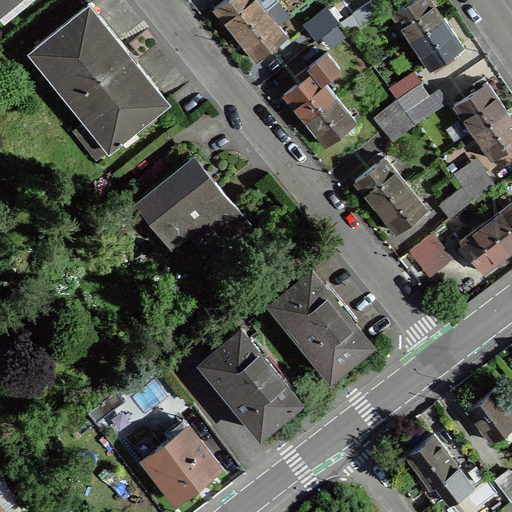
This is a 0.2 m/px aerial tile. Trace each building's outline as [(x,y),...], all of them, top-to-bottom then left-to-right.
[(0,0),(0,11),(13,0),(0,0)] [(266,8),(275,0),(222,0),(215,6),(225,19),(236,32),(266,8)] [(345,0),(353,11),(369,0),(345,0)] [(376,0),(369,0),(353,11),(354,12),(361,22),(382,8),(376,0)] [(408,0),(392,10),(411,38),(443,16),(434,2),(432,0),(408,0)] [(90,2),(31,49),(110,146),(168,99),(138,61),(90,2)] [(317,38),(340,20),(328,6),(305,24),(317,38)] [(290,38),(266,8),(236,32),(247,46),(256,58),(278,41),(282,45),(290,38)] [(348,31),(361,22),(354,12),(341,20),(348,31)] [(451,27),(443,16),(411,38),(430,66),(445,55),(452,51),(458,47),(462,44),(451,27)] [(461,52),(458,47),(452,51),(455,56),(461,52)] [(311,63),(323,79),(339,66),(327,50),(311,63)] [(452,51),(445,55),(448,60),(455,56),(452,51)] [(323,79),(311,63),(296,75),(299,80),(284,92),(296,106),(305,118),(336,94),(323,79)] [(396,83),(403,93),(421,81),(414,70),(396,83)] [(477,88),(483,83),(479,78),(473,82),(477,88)] [(421,81),(403,93),(398,97),(406,108),(429,92),(421,81)] [(455,102),(474,130),(506,108),(497,95),(487,81),(483,83),(477,88),(459,99),(455,102)] [(456,94),(459,99),(477,88),(473,82),(456,94)] [(447,99),(439,87),(418,101),(426,113),(447,99)] [(357,119),(336,94),(305,118),(316,131),(326,144),(347,127),(351,132),(356,128),(352,123),(357,119)] [(384,126),(405,110),(396,98),(374,115),(384,126)] [(418,101),(407,108),(415,121),(426,113),(418,101)] [(511,117),(506,108),(474,130),(492,157),(511,143),(511,117)] [(415,122),(405,110),(384,126),(394,138),(415,122)] [(375,204),(406,180),(385,154),(355,178),(365,192),(375,204)] [(215,226),(226,240),(243,226),(232,213),(239,207),(227,193),(216,179),(211,183),(190,157),(138,199),(171,241),(189,226),(199,239),(215,226)] [(462,185),(473,199),(495,182),(484,169),(462,185)] [(427,206),(406,180),(375,204),(385,217),(396,230),(427,206)] [(473,199),(462,185),(440,201),(450,215),(473,199)] [(511,199),(487,219),(510,249),(511,248),(511,199)] [(510,249),(487,219),(460,239),(463,243),(459,246),(463,252),(468,248),(484,270),(498,258),(510,249)] [(211,252),(226,240),(215,226),(199,239),(211,252)] [(421,261),(441,244),(431,232),(411,248),(421,261)] [(273,300),(331,372),(371,340),(355,320),(324,282),(312,268),(273,300)] [(235,397),(262,429),(301,397),(241,325),(203,357),(235,397)] [(503,431),(511,423),(511,409),(494,386),(481,396),(467,407),(491,439),(503,431)] [(125,399),(116,388),(102,398),(110,409),(125,399)] [(199,480),(221,464),(184,416),(166,430),(170,435),(143,455),(176,498),(199,480)] [(511,437),(511,423),(503,431),(509,440),(511,437)] [(430,484),(458,464),(435,432),(419,443),(407,452),(430,484)] [(472,482),(458,464),(430,484),(425,488),(435,502),(450,491),(454,496),(472,482)] [(495,478),(511,499),(511,498),(511,472),(508,468),(495,478)]
